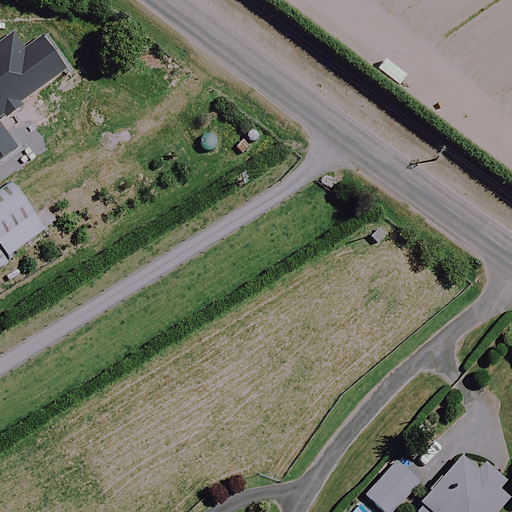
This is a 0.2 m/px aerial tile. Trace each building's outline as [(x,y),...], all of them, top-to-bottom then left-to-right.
[(265,146),(253,132),(232,148),(244,163),(265,146)] [(47,232),(11,182),(0,190),(0,271),(9,265),(6,262),(47,232)] [(393,241),(382,227),(367,239),(378,253),(393,241)] [(479,475),(463,460),(416,511),(500,511),(510,501),(498,491),(505,484),(487,467),(479,475)] [(395,511),(420,484),(396,463),(365,497),(382,511),(395,511)]
